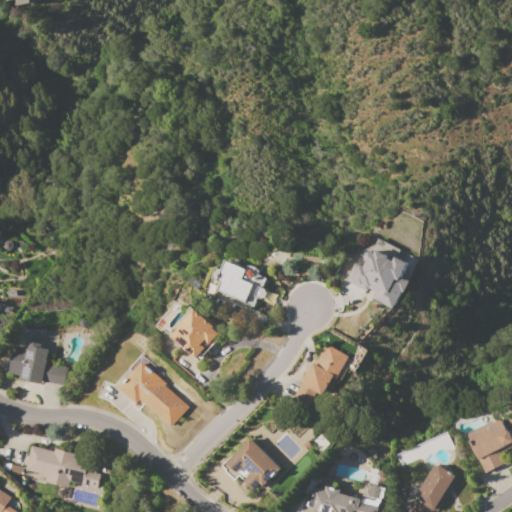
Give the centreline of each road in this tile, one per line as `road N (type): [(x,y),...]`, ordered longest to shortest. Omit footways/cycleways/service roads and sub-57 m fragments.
road 1 (residential): [(0,406),(27,419),(97,422),(213,511)]
road 2 (residential): [(171,477),(285,358),(310,305)]
